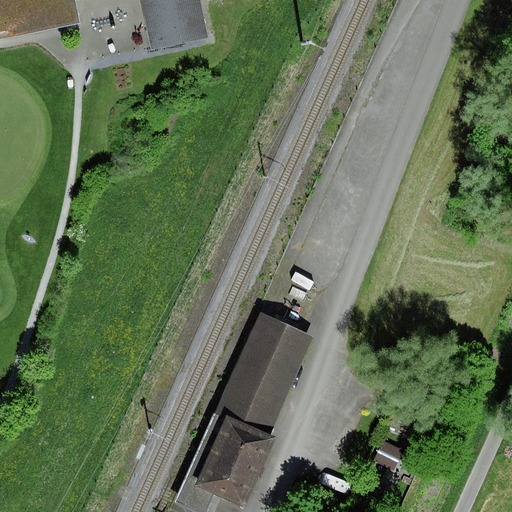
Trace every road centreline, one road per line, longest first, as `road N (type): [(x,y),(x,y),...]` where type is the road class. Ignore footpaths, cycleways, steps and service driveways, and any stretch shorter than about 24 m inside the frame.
road 1 (unclassified): [(455,0),(346,287),(273,511)]
road 2 (track): [(458,511),(511,392)]
